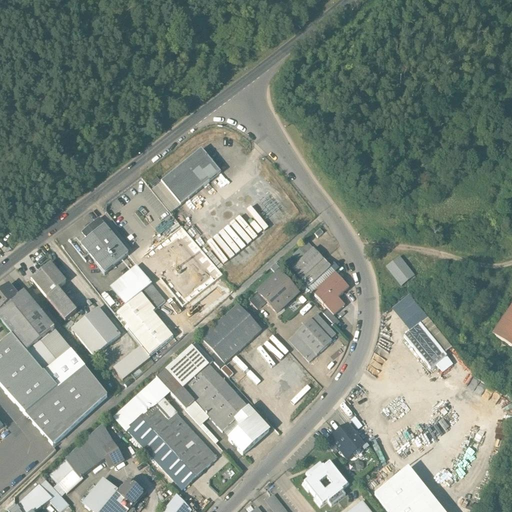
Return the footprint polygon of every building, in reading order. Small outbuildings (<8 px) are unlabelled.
[(220,174),(201,150),(161,182),(180,206),(220,174)] [(250,265),(281,231),(261,212),(230,245),(239,254),(235,257),(241,263),(244,260),(250,265)] [(176,228),(173,219),(169,221),(170,223),(164,225),(167,231),(176,228)] [(128,257),(99,220),(92,226),(89,225),(85,228),(85,231),(82,234),(87,241),(81,245),(104,275),(128,257)] [(330,267),(308,242),(285,262),(308,287),(330,267)] [(414,276),(399,256),(386,267),(400,286),(414,276)] [(208,284),(189,263),(166,284),(184,305),(208,284)] [(65,284),(50,265),(31,280),(65,323),(76,314),(58,290),(65,284)] [(126,306),(151,286),(136,267),(111,288),(126,306)] [(335,272),(313,293),(328,309),(323,313),(335,327),(340,323),(333,315),(345,305),(338,298),(349,288),(335,272)] [(288,284),(279,274),(264,287),(265,289),(260,294),(258,292),(249,300),(257,310),(267,301),(277,312),(296,294),(287,285),(288,284)] [(151,286),(126,306),(117,314),(130,331),(127,333),(140,349),(149,359),(173,340),(152,315),(165,304),(151,286)] [(9,288),(0,294),(0,321),(12,337),(43,376),(70,354),(53,333),(55,332),(24,293),(18,298),(9,288)] [(511,304),(494,329),(511,341),(511,304)] [(262,331),(239,305),(196,343),(220,369),(262,331)] [(120,338),(98,310),(71,331),(93,359),(120,338)] [(317,315),(303,328),(324,350),(331,343),(329,341),(335,335),(317,315)] [(303,328),(288,340),(309,363),(324,350),(303,328)] [(421,328),(405,340),(429,371),(434,366),(440,374),(450,366),(421,328)] [(108,403),(70,354),(43,376),(12,337),(0,346),(0,390),(53,450),(108,403)] [(213,361),(196,343),(155,379),(158,383),(169,396),(200,426),(209,418),(222,433),(235,422),(242,428),(255,416),(209,366),(213,361)] [(149,359),(140,349),(113,370),(122,382),(149,361),(149,359)] [(116,420),(128,432),(154,409),(169,396),(158,383),(116,420)] [(494,403),(499,394),(480,384),(475,393),(494,403)] [(167,424),(154,409),(128,432),(181,492),(216,460),(176,416),(167,424)] [(365,450),(348,428),(330,442),(348,464),(365,450)] [(102,429),(49,476),(67,496),(82,482),(80,479),(108,458),(114,468),(122,463),(102,429)] [(331,462),(324,467),(320,463),(305,475),(308,480),(301,485),(308,493),(310,492),(315,499),(314,500),(320,508),(327,502),(331,507),(345,496),(341,491),(348,485),(343,479),(341,480),(335,472),(337,470),(331,462)] [(439,511),(408,472),(377,497),(388,511),(439,511)] [(62,511),(69,507),(41,476),(5,508),(8,511),(34,511),(49,502),(59,511),(62,511)] [(117,495),(101,482),(82,506),(89,511),(128,511),(131,509),(132,509),(143,496),(128,483),(117,495)] [(189,511),(176,497),(164,511),(189,511)] [(369,511),(362,502),(349,511),(369,511)]
